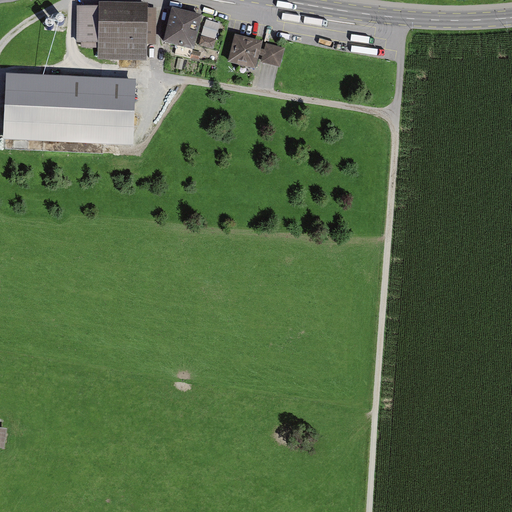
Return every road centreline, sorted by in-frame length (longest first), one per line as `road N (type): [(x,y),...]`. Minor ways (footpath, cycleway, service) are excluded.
road 1 (track): [(383,511),(402,19)]
road 2 (track): [(394,115),(85,66),(72,48),(74,0)]
road 3 (tertiary): [(511,17),(402,19),(275,0)]
